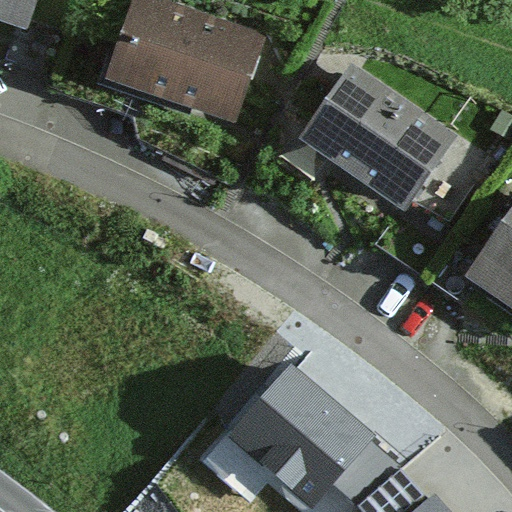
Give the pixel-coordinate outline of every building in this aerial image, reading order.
[(233,20),(165,0),(109,0),(89,67),(208,104),(233,20)] [(333,65),(289,130),(394,201),(438,136),(333,65)] [(511,183),(460,262),(511,296),(511,183)] [(395,260),(423,259),(423,215),(395,215),(395,260)] [(377,435),(292,363),(228,437),(313,509),(377,435)] [(417,511),(427,503),(401,475),(361,511),(417,511)] [(446,511),(436,501),(423,511),(446,511)]
